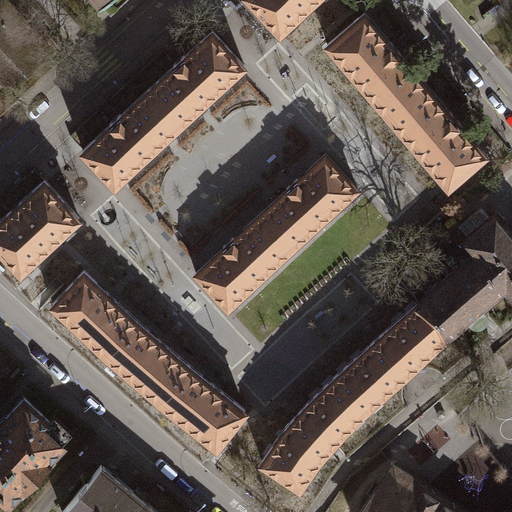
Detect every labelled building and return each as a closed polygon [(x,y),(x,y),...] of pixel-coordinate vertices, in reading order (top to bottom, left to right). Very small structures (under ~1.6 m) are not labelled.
[(0,0),(0,73),(11,86),(50,51),(3,0),(0,0)] [(246,0),(277,33),(311,0),(246,0)] [(384,118),(387,115),(427,81),(365,10),(326,44),(373,99),(349,120),(382,157),(403,139),(384,118)] [(181,124),(244,65),(210,28),(146,87),(181,124)] [(387,115),(448,186),(488,151),(427,81),(387,115)] [(117,182),(181,124),(146,87),(82,145),(117,182)] [(295,247),(361,186),(327,150),(261,211),(295,247)] [(0,217),(0,249),(21,271),(80,216),(44,177),(0,217)] [(475,250),(504,284),(511,293),(511,226),(497,209),(464,238),(475,250)] [(229,308),(295,247),(261,211),(195,272),(229,308)] [(416,300),(448,335),(469,315),(474,318),(480,319),(486,315),(486,308),(483,303),(504,284),(475,250),(416,300)] [(51,302),(105,352),(136,318),(83,269),(51,302)] [(336,374),(367,406),(448,335),(416,300),(336,374)] [(105,352),(161,399),(190,363),(136,318),(105,352)] [(161,399),(216,444),(245,408),(190,363),(161,399)] [(367,406),(336,374),(285,427),(262,459),(301,486),(319,457),(367,406)] [(26,395),(0,421),(0,495),(4,492),(10,497),(62,442),(55,436),(62,429),(26,395)] [(362,511),(467,511),(395,463),(362,511)] [(62,511),(158,511),(101,465),(62,511)]
